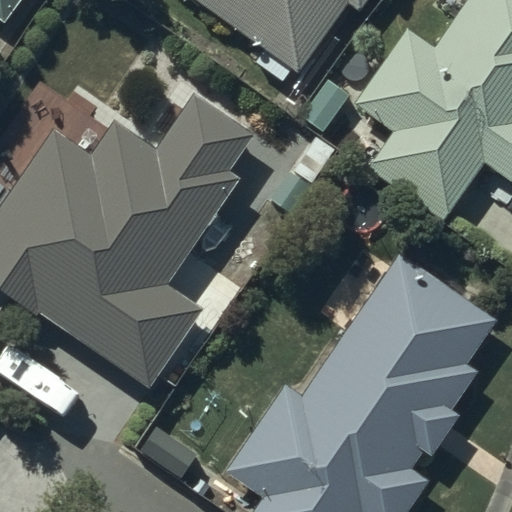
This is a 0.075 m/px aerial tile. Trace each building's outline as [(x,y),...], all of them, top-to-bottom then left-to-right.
[(0,0),(0,9),(7,15),(17,0),(0,0)] [(208,0),(264,40),(253,54),(280,74),(290,59),(295,63),(337,0),(208,0)] [(511,0),(457,0),(430,40),(404,22),(354,95),(394,122),(367,161),(440,211),(481,151),(511,172),(511,0)] [(0,259),(17,271),(50,295),(46,301),(96,335),(107,317),(170,359),(222,285),(189,261),(274,141),(182,76),(125,156),(116,150),(96,178),(66,157),(34,202),(12,186),(0,203),(0,259)] [(491,310),(396,246),(300,387),(284,377),(227,460),(265,486),(247,511),(356,511),(360,507),(366,511),(394,511),(424,469),(407,457),(421,437),(429,442),(454,405),(447,400),(472,363),(460,355),(491,310)]
